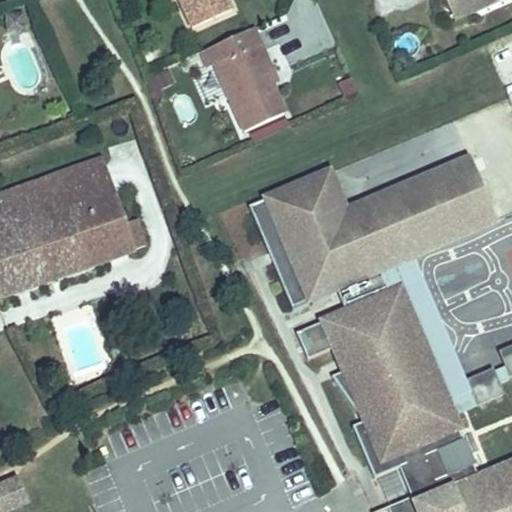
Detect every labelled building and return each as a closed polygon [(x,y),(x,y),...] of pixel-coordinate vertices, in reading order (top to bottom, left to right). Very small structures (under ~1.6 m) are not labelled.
[(178,0),(192,30),(228,14),(222,0),(178,0)] [(445,0),(449,6),(460,0),(471,0),(478,13),(507,0),(445,0)] [(456,23),(478,13),(471,0),(460,0),(449,6),(456,23)] [(272,91),(264,72),(269,69),(253,33),(200,57),(208,74),(217,69),(247,137),(285,120),(272,91)] [(154,95),(175,87),(169,72),(148,80),(154,95)] [(509,214),(483,152),(395,188),(417,239),(377,256),(381,267),(509,214)] [(0,228),(112,187),(99,154),(0,191),(0,228)] [(377,256),(417,239),(395,188),(357,204),(352,206),(346,192),(336,196),(333,187),(347,181),(341,165),(251,203),(293,304),(338,285),(381,267),(377,256)] [(351,190),(347,181),(333,187),(336,196),(346,192),(351,190)] [(112,187),(0,228),(0,287),(3,295),(148,242),(137,215),(123,219),(113,192),(112,187)] [(357,204),(351,190),(346,192),(352,206),(357,204)] [(391,291),(381,267),(338,285),(348,309),(391,291)] [(348,310),(326,318),(299,330),(309,355),(336,344),(346,368),(331,374),(357,410),(362,407),(366,418),(352,423),(352,424),(373,475),(397,465),(406,461),(402,448),(418,442),(439,492),(413,503),(410,497),(386,506),(388,511),(511,511),(511,462),(479,476),(454,412),(403,286),(391,291),(348,310)] [(511,349),(501,352),(507,379),(511,377),(511,349)] [(397,465),(410,497),(413,503),(439,492),(418,442),(402,448),(406,461),(397,465)] [(0,487),(0,511),(8,511),(30,502),(19,479),(0,487)]
